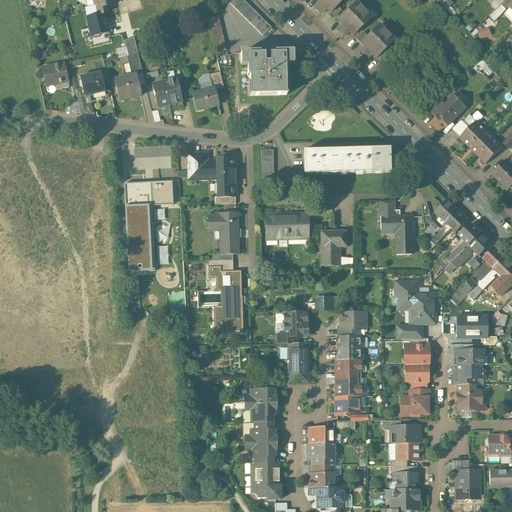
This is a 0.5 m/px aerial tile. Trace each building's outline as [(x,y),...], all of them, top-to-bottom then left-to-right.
[(92,0),(94,7),(96,16),(103,14),(108,13),(107,7),(114,5),(112,0),(92,0)] [(271,28),(242,0),(232,0),(229,3),(263,36),(271,28)] [(317,0),(319,2),(315,5),(314,6),(315,6),(314,7),(316,10),(317,9),(322,14),(323,13),(326,10),(330,13),(343,0),(317,0)] [(511,0),(506,0),(501,6),(505,11),(508,8),(508,7),(511,3),(511,0)] [(354,5),(338,21),(341,25),(338,28),(337,29),(336,30),(339,32),(340,31),(345,37),(346,36),(349,33),(353,36),(369,20),(365,17),(367,14),(360,7),(358,9),(354,5)] [(94,7),(84,9),(87,18),(96,16),(94,7)] [(87,18),(89,28),(90,28),(92,37),(107,33),(104,21),(105,21),(103,14),(96,16),(87,18)] [(227,51),(218,17),(207,20),(216,54),(227,51)] [(483,40),(493,35),(490,27),(479,32),(483,40)] [(377,28),(361,44),(364,47),(361,51),(360,51),(360,52),(359,53),(362,55),(363,54),(368,59),(369,59),(368,59),(372,55),(376,59),(392,43),(388,40),(390,37),(382,30),(380,32),(377,28)] [(138,54),(134,39),(124,41),(128,57),(130,56),(138,54)] [(270,60),(264,60),(264,55),(260,55),(260,52),(241,53),(241,66),(247,65),(248,76),(249,76),(250,84),(248,84),(249,97),(287,96),(287,83),(286,83),(285,75),(287,75),(287,65),(293,65),(293,52),(274,52),(274,54),(270,55),(270,60)] [(138,54),(130,56),(134,73),(142,71),(138,54)] [(480,73),(488,65),(485,61),(476,69),(480,73)] [(63,64),(42,69),(46,88),(60,84),(61,90),(69,88),(63,64)] [(100,73),(79,78),(82,89),(84,97),(104,93),(100,73)] [(220,73),(213,75),(216,90),(224,88),(220,73)] [(136,75),(114,80),(119,102),(120,101),(119,96),(127,94),(127,97),(139,94),(139,97),(141,96),(136,75)] [(176,80),(163,83),(169,106),(181,103),(176,80)] [(163,83),(152,86),(157,109),(169,106),(163,83)] [(82,89),(75,91),(78,104),(79,106),(86,105),(84,97),(82,89)] [(214,90),(192,95),(196,111),(218,106),(214,90)] [(444,106),(436,114),(437,115),(447,125),(465,108),(453,95),(452,96),(454,97),(444,106)] [(440,102),(430,112),(435,118),(437,115),(436,114),(444,106),(440,102)] [(78,104),(67,106),(66,113),(81,115),(79,106),(78,104)] [(462,120),(452,130),(456,134),(466,124),(462,120)] [(460,138),(459,139),(464,144),(465,143),(469,147),(485,131),(476,122),(470,128),(460,138)] [(466,124),(456,134),(460,138),(470,128),(466,124)] [(485,131),(469,147),(472,151),(476,156),(493,140),(485,131)] [(493,140),(476,156),(477,156),(481,159),(480,160),(485,165),(502,149),(493,140)] [(390,148),(303,151),(303,167),(303,175),(391,173),(390,148)] [(273,151),(261,151),(261,163),(273,163),(273,151)] [(214,162),(207,162),(206,155),(188,155),(188,180),(217,180),(217,198),(235,198),(234,159),(214,159),(214,162)] [(511,166),(506,161),(492,175),(493,175),(493,174),(501,182),(500,183),(501,183),(508,190),(507,190),(508,190),(511,186),(511,166)] [(274,191),(273,163),(261,163),(262,191),(274,191)] [(303,167),(292,167),(292,190),(304,190),(303,175),(303,167)] [(171,185),(136,187),(136,184),(124,185),(128,273),(152,272),(148,206),(173,205),(172,182),(171,182),(171,185)] [(332,195),(314,196),(314,208),(332,208),(332,195)] [(235,198),(217,198),(214,198),(215,206),(235,205),(235,198)] [(393,201),(380,202),(380,230),(381,230),(382,230),(381,230),(380,218),(380,212),(393,211),(393,201)] [(447,202),(436,213),(439,216),(446,223),(457,211),(447,202)] [(426,203),(421,207),(423,217),(430,216),(429,213),(426,204),(427,204),(426,203)] [(442,226),(429,240),(435,246),(452,229),(455,233),(467,221),(457,211),(457,212),(457,211),(446,223),(442,226)] [(238,214),(218,214),(218,216),(208,216),(208,230),(221,229),(222,239),(219,239),(219,255),(219,256),(232,255),(239,255),(238,214)] [(308,215),(264,216),(265,240),(308,239),(308,215)] [(446,223),(439,216),(437,221),(442,226),(446,223)] [(394,218),(380,218),(381,230),(399,229),(400,245),(396,245),(397,255),(411,255),(411,218),(394,218)] [(437,221),(425,233),(426,242),(429,240),(442,226),(437,221)] [(470,224),(459,236),(465,242),(469,246),(481,235),(470,224)] [(346,232),(320,232),(320,248),(339,248),(346,248),(346,232)] [(490,245),(481,235),(469,246),(472,250),(479,256),(490,245)] [(465,242),(447,260),(451,264),(469,246),(465,242)] [(469,246),(451,264),(456,269),(471,255),(469,253),(472,250),(469,246)] [(339,248),(320,248),(320,267),(339,267),(339,248)] [(494,248),(482,259),(489,266),(493,269),(504,258),(494,248)] [(511,283),(511,265),(504,258),(493,269),(497,273),(502,279),(509,286),(510,285),(511,283)] [(209,262),(208,262),(208,268),(220,268),(220,273),(232,272),(233,272),(232,261),(209,262)] [(485,269),(484,267),(475,276),(478,280),(480,282),(484,279),(493,269),(489,266),(485,269)] [(232,272),(220,273),(220,268),(208,268),(208,279),(216,279),(216,292),(197,292),(198,309),(213,308),(214,332),(243,331),(243,320),(242,312),(242,304),(241,305),(240,298),(241,298),(241,272),(233,272),(232,272)] [(493,269),(484,279),(489,284),(494,278),(493,277),(497,273),(493,269)] [(471,279),(450,301),(456,306),(468,294),(477,285),(474,282),(472,279),(471,279)] [(480,282),(477,285),(482,290),(489,284),(484,279),(480,282)] [(502,279),(493,288),(501,296),(511,287),(510,285),(509,286),(502,279)] [(434,295),(418,295),(418,291),(419,291),(419,282),(395,282),(395,291),(395,298),(392,298),(392,306),(411,306),(411,317),(410,317),(410,325),(418,325),(420,323),(421,323),(422,323),(424,323),(425,323),(427,323),(428,322),(429,321),(430,319),(434,320),(434,295)] [(482,290),(477,285),(468,294),(473,300),(482,290)] [(186,309),(185,291),(170,292),(171,310),(186,309)] [(337,311),(336,296),(316,297),(317,312),(337,311)] [(501,315),(498,312),(492,318),(494,327),(498,325),(504,327),(507,317),(501,315)] [(306,325),(306,313),(284,314),(284,324),(284,335),(284,338),(297,338),(306,337),(306,336),(307,336),(307,325),(306,325)] [(364,313),(341,313),(341,329),(338,329),(338,337),(354,337),(354,330),(359,330),(359,325),(364,325),(364,313)] [(284,314),(275,314),(275,315),(276,315),(276,324),(284,324),(284,314)] [(473,314),(456,314),(457,338),(473,338),(473,314)] [(489,314),(473,314),(473,338),(489,337),(489,314)] [(421,340),(421,328),(397,328),(397,340),(409,340),(421,340)] [(284,335),(277,335),(277,345),(284,345),(288,345),(297,345),(297,338),(284,338),(284,335)] [(354,337),(338,337),(338,344),(335,344),(335,350),(338,350),(339,356),(336,356),(336,362),(360,362),(363,361),(363,337),(355,337),(354,337)] [(421,340),(409,340),(409,346),(427,346),(427,348),(427,340),(421,340)] [(427,346),(409,346),(409,356),(405,356),(405,366),(427,366),(427,360),(430,360),(430,352),(427,352),(427,348),(427,346)] [(308,351),(288,351),(289,375),(293,375),(303,375),(308,375),(308,351)] [(463,352),(457,352),(457,366),(479,365),(479,366),(486,366),(486,358),(482,358),(482,351),(472,352),(463,352)] [(360,362),(336,362),(336,374),(342,374),(343,380),(356,380),(356,374),(361,374),(360,362)] [(479,365),(457,366),(457,377),(457,380),(473,380),(482,380),(482,371),(479,371),(479,366),(479,365)] [(427,366),(405,366),(405,371),(401,375),(405,378),(405,383),(409,383),(425,383),(427,383),(427,366)] [(473,380),(457,380),(457,377),(453,377),(454,386),(458,386),(474,386),(474,385),(473,380)] [(356,380),(343,380),(343,386),(336,386),(336,398),(359,398),(361,397),(361,385),(356,386),(356,380)] [(474,386),(458,386),(458,394),(474,394),(474,386)] [(254,390),(250,390),(250,397),(244,397),(244,404),(276,404),(276,397),(274,397),(274,390),(254,390)] [(428,398),(427,390),(426,390),(410,390),(410,398),(428,398)] [(458,394),(457,394),(457,406),(458,406),(458,411),(471,411),(473,413),(476,413),(477,411),(478,411),(478,404),(481,405),(481,394),(474,394),(458,394)] [(359,398),(336,398),(336,417),(348,416),(348,414),(359,414),(359,398)] [(410,398),(410,400),(400,401),(401,414),(410,414),(410,418),(420,418),(420,416),(428,416),(428,398),(410,398)] [(276,411),(276,404),(244,404),(244,411),(250,411),(250,418),(254,418),(272,417),(274,417),(274,411),(276,411)] [(351,422),(336,422),(336,430),(354,430),(354,422),(351,422)] [(400,422),(382,422),(382,429),(384,431),(390,431),(390,428),(400,428),(400,422)] [(324,430),(324,428),(310,428),(310,438),(308,438),(308,445),(332,445),(332,444),(332,430),(324,430)] [(400,428),(390,428),(390,431),(391,431),(391,432),(393,434),(393,439),(391,441),(391,444),(390,444),(390,445),(396,445),(418,445),(418,428),(400,428)] [(244,437),(244,444),(276,444),(276,437),(274,437),(274,430),(272,430),(254,430),(250,430),(250,437),(244,437)] [(509,438),(489,438),(489,440),(487,440),(485,442),(485,445),(487,447),(489,447),(489,454),(501,454),(503,455),(505,455),(507,454),(509,454),(509,447),(509,438)] [(276,444),(244,444),(244,451),(250,451),(250,458),(254,458),(272,458),(274,458),(274,451),(276,451),(276,444)] [(332,445),(308,445),(309,460),(313,460),(332,460),(332,445)] [(418,445),(396,445),(396,461),(396,462),(406,462),(418,461),(418,445)] [(472,465),(468,462),(461,462),(462,472),(476,471),(476,466),(472,465)] [(278,464),(252,464),(252,476),(279,476),(279,470),(277,470),(277,465),(278,465),(278,464)] [(462,472),(458,472),(458,484),(456,484),(456,497),(463,497),(463,498),(466,501),(470,501),(473,498),(473,495),(478,495),(478,480),(476,480),(476,471),(462,472)] [(511,471),(489,471),(489,488),(498,488),(498,491),(506,490),(506,488),(511,487),(511,471)] [(313,474),(309,474),(309,489),(325,489),(332,488),(332,474),(313,474)] [(416,474),(396,474),(396,475),(396,490),(414,490),(414,485),(417,485),(417,483),(418,482),(418,480),(418,478),(417,477),(417,474),(416,474)] [(279,476),(252,476),(252,488),(277,488),(277,483),(279,483),(279,476)] [(279,501),(279,488),(277,488),(252,488),(252,495),(254,495),(255,496),(256,497),(257,499),(267,499),(267,501),(279,501)] [(332,488),(325,489),(326,495),(320,495),(320,496),(317,496),(317,506),(320,508),(328,508),(328,510),(329,511),(334,511),(336,510),(336,508),(344,508),(344,497),(346,495),(346,488),(332,488)] [(396,490),(384,490),(384,491),(394,491),(394,500),(391,500),(391,508),(401,508),(401,511),(409,511),(409,510),(418,510),(418,490),(414,490),(396,490)]
